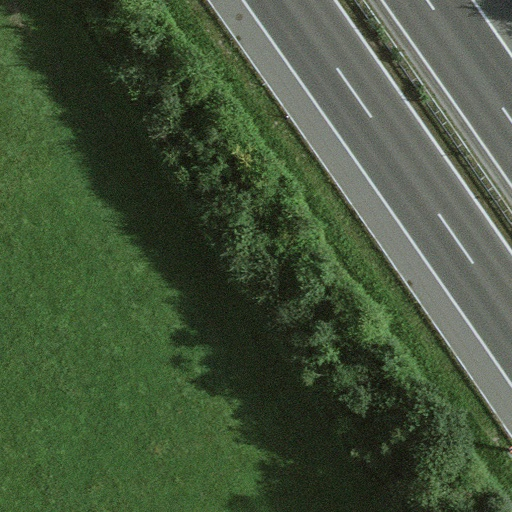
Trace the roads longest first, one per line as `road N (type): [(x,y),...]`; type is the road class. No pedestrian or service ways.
road 1 (motorway): [(291,0),(511,319)]
road 2 (motorway): [(511,131),(422,0)]
